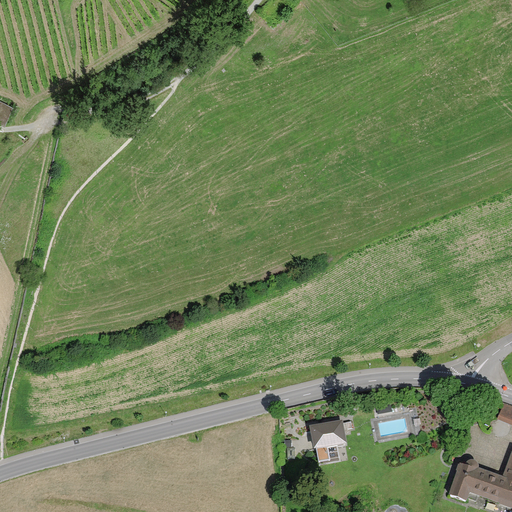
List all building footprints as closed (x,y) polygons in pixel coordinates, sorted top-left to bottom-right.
[(0,118),(8,122),(15,105),(3,100),(0,106),(0,118)] [(392,412),(390,405),(377,407),(379,414),(392,412)] [(511,408),(505,405),(499,420),(511,425),(511,456),(503,480),(461,464),(449,496),(467,502),(470,494),(511,509),(511,408)] [(341,423),(311,428),(315,449),(345,443),(341,423)] [(329,447),(332,458),(339,456),(337,446),(329,447)] [(134,511),(104,499),(98,511),(134,511)]
